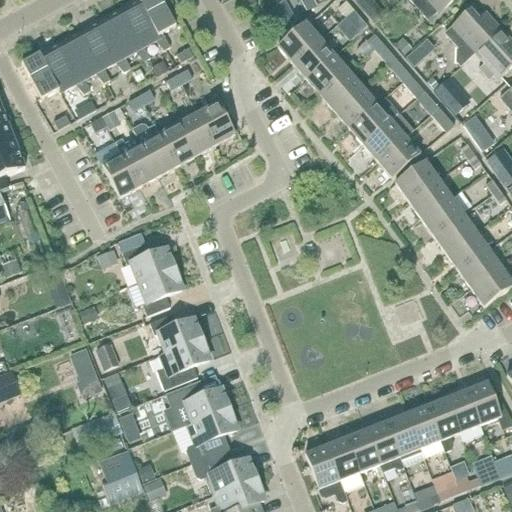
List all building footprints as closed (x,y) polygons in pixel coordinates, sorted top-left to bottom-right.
[(157,36),(162,33),(176,26),(161,0),(140,0),(138,1),(157,36)] [(311,0),(306,0),(301,3),(306,13),(316,8),(311,0)] [(361,0),(356,4),(375,25),(384,18),(368,0),(361,0)] [(406,0),(427,24),(428,23),(430,25),(458,0),(406,0)] [(170,48),(162,33),(157,36),(138,1),(118,12),(139,51),(145,48),(155,42),(164,52),(170,48)] [(346,21),(354,14),(346,5),(338,12),(346,21)] [(150,59),(145,48),(139,51),(118,12),(98,23),(120,61),(124,59),(135,53),(143,62),(150,59)] [(299,22),(294,12),(283,18),(289,28),(299,22)] [(476,57),(502,33),(486,16),(479,22),(471,13),(446,36),(459,50),(455,53),(455,65),(460,70),(475,55),(476,57)] [(354,14),(346,21),(354,30),(362,23),(354,14)] [(130,70),(124,59),(120,61),(98,23),(79,33),(100,72),(104,70),(115,64),(123,73),(130,70)] [(273,42),(285,35),(281,26),(269,33),(273,42)] [(293,68),(321,43),(306,26),(278,50),(293,68)] [(110,80),(104,70),(100,72),(79,33),(59,44),(80,83),(84,81),(96,75),(104,84),(110,80)] [(511,58),(510,56),(511,54),(511,43),(502,33),(476,57),(485,66),(479,72),(489,84),(494,80),(498,84),(511,71),(511,58)] [(374,54),(383,47),(374,37),(366,44),(374,54)] [(402,41),(395,47),(404,58),(411,52),(402,41)] [(307,84),(335,60),(321,43),(293,68),(307,84)] [(90,91),(84,81),(80,83),(59,44),(39,55),(58,91),(59,94),(75,86),(83,95),(90,91)] [(383,47),(374,54),(381,63),(390,56),(383,47)] [(181,64),(193,57),(189,49),(176,56),(181,64)] [(416,52),(405,61),(414,70),(424,61),(416,52)] [(41,100),(58,91),(39,55),(21,64),(41,100)] [(321,100),(349,76),(335,60),(307,84),(321,100)] [(156,77),(166,72),(162,63),(152,69),(156,77)] [(403,86),(411,79),(403,70),(395,77),(403,86)] [(133,76),(137,83),(143,79),(139,72),(133,76)] [(177,79),(182,88),(192,82),(187,73),(177,79)] [(335,116),(363,92),(349,76),(321,100),(335,116)] [(170,95),(182,88),(177,79),(165,86),(170,95)] [(411,79),(403,86),(410,95),(419,88),(411,79)] [(432,81),(427,85),(434,94),(440,90),(432,81)] [(455,119),(467,108),(446,84),(440,90),(434,94),(455,119)] [(511,91),(499,102),(511,117),(511,91)] [(377,109),(376,108),(363,92),(335,116),(350,133),(377,109)] [(139,99),(144,108),(154,103),(149,94),(139,99)] [(133,114),(144,108),(139,99),(128,106),(133,114)] [(400,118),(385,100),(376,108),(377,109),(350,133),(364,149),(400,118)] [(431,119),(439,112),(431,102),(422,109),(431,119)] [(89,103),(80,107),(85,116),(94,111),(89,103)] [(25,170),(22,161),(0,105),(0,190),(9,187),(5,178),(25,170)] [(198,117),(216,149),(236,139),(218,106),(198,117)] [(439,112),(431,119),(438,128),(447,121),(439,112)] [(101,119),(107,130),(116,124),(110,114),(101,119)] [(58,131),(70,125),(65,116),(54,122),(58,131)] [(197,160),(216,149),(198,117),(179,127),(197,160)] [(414,134),(400,118),(364,149),(378,165),(406,141),(414,134)] [(95,136),(107,130),(101,119),(90,126),(95,136)] [(474,119),(463,127),(482,154),(494,146),(491,142),(478,125),(474,119)] [(178,170),(197,160),(179,127),(160,138),(178,170)] [(160,138),(159,138),(154,128),(147,132),(146,130),(144,128),(140,128),(132,133),(136,140),(137,140),(148,161),(159,180),(178,170),(160,138)] [(159,180),(148,161),(137,140),(136,140),(124,147),(122,142),(114,146),(121,159),(122,158),(140,191),(159,180)] [(393,182),(421,158),(406,141),(378,165),(393,182)] [(467,163),(473,158),(466,148),(459,153),(467,163)] [(120,201),(140,191),(122,158),(121,159),(102,169),(120,201)] [(467,163),(474,173),(480,168),(473,158),(467,163)] [(409,205),(439,183),(425,165),(395,186),(409,205)] [(502,177),(510,189),(511,187),(511,170),(502,177)] [(421,222),(451,201),(439,183),(409,205),(421,222)] [(492,199),(499,194),(491,183),(484,188),(492,199)] [(505,203),(499,194),(492,199),(498,208),(505,203)] [(0,200),(0,227),(9,224),(0,200)] [(434,240),(464,218),(451,201),(421,222),(434,240)] [(26,239),(34,236),(26,213),(18,216),(26,239)] [(446,258),(476,236),(464,218),(434,240),(446,258)] [(272,230),(258,234),(265,257),(279,252),(272,230)] [(26,239),(25,240),(28,247),(39,243),(37,235),(34,236),(26,239)] [(130,236),(108,241),(110,253),(133,248),(130,236)] [(459,275),(489,254),(476,236),(446,258),(459,275)] [(175,273),(167,252),(150,259),(146,248),(123,257),(127,269),(132,267),(139,287),(175,273)] [(97,258),(101,268),(113,263),(110,253),(97,258)] [(471,293),(501,271),(489,254),(459,275),(471,293)] [(3,269),(7,280),(21,275),(16,264),(3,269)] [(511,286),(501,271),(471,293),(484,311),(511,291),(511,286)] [(166,300),(182,293),(175,273),(139,287),(147,306),(142,308),(147,320),(171,311),(166,300)] [(52,298),(57,310),(70,305),(65,293),(52,298)] [(97,322),(93,311),(80,316),(84,327),(97,322)] [(202,343),(194,323),(178,329),(173,318),(150,327),(155,339),(159,337),(167,356),(167,357),(202,343)] [(194,370),(210,364),(202,343),(167,357),(167,356),(160,359),(165,372),(157,375),(165,394),(198,381),(194,370)] [(95,354),(103,375),(119,369),(111,348),(95,354)] [(0,406),(19,399),(10,375),(0,379),(0,406)] [(118,377),(103,383),(107,392),(122,387),(118,377)] [(82,403),(101,396),(95,381),(76,388),(82,403)] [(511,423),(502,407),(497,409),(488,386),(467,395),(480,429),(499,422),(503,433),(511,429),(511,423)] [(221,393),(205,399),(201,388),(163,402),(175,434),(229,413),(221,393)] [(460,437),(480,429),(467,395),(447,403),(460,437)] [(126,398),(111,404),(116,416),(131,410),(126,398)] [(450,441),(460,437),(447,403),(427,411),(440,445),(444,456),(451,453),(452,449),(450,441)] [(420,453),(440,445),(427,411),(407,419),(420,453)] [(221,440),(237,434),(229,413),(194,427),(202,446),(197,448),(187,451),(185,456),(190,468),(227,454),(221,440)] [(121,434),(114,416),(71,433),(79,453),(102,444),(102,443),(122,436),(121,434)] [(123,432),(135,427),(132,418),(119,423),(123,432)] [(400,461),(420,453),(407,419),(386,426),(400,461)] [(399,461),(400,461),(386,426),(366,434),(380,469),(382,476),(394,472),(398,473),(403,472),(399,461)] [(360,477),(380,469),(366,434),(346,442),(360,477)] [(340,485),(360,477),(346,442),(326,450),(340,485)] [(347,504),(340,485),(326,450),(305,458),(319,493),(322,499),(325,501),(335,497),(338,504),(342,506),(347,504)] [(232,469),(228,458),(227,454),(190,468),(195,481),(199,483),(209,479),(214,477),(221,498),(256,483),(248,463),(232,469)] [(99,465),(113,504),(142,492),(127,455),(99,465)] [(495,466),(501,481),(511,476),(511,467),(508,469),(506,462),(495,466)] [(489,486),(501,481),(495,466),(483,471),(486,478),(489,486)] [(153,481),(149,469),(137,474),(142,485),(153,481)] [(466,479),(455,483),(461,497),(478,490),(479,489),(476,481),(468,485),(466,479)] [(142,490),(148,505),(165,498),(159,483),(142,490)] [(256,483),(221,498),(215,500),(218,509),(210,511),(260,511),(259,506),(264,504),(256,483)] [(441,505),(461,497),(455,483),(443,488),(445,494),(438,497),(441,505)] [(511,504),(511,486),(503,491),(509,506),(511,504)] [(420,511),(422,511),(441,505),(438,497),(417,505),(420,511)] [(473,511),(468,502),(452,508),(454,511),(473,511)]
